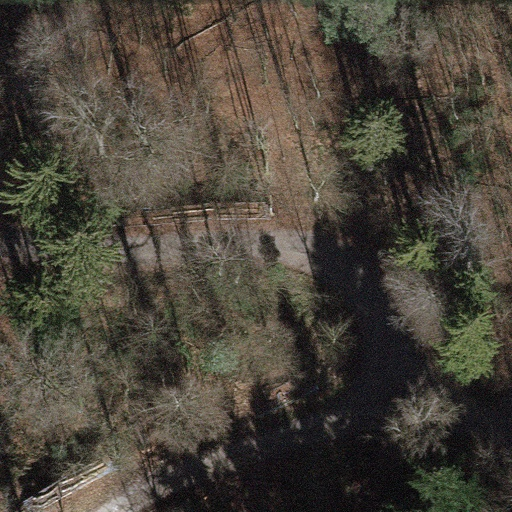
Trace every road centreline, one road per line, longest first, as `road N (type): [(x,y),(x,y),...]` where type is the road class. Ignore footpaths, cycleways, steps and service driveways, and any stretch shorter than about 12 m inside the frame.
road 1 (track): [(511,432),(408,398),(372,294),(299,246),(0,234)]
road 2 (track): [(408,398),(205,466),(122,511)]
